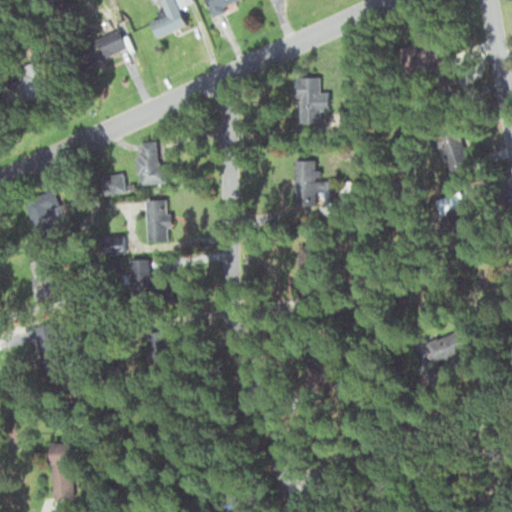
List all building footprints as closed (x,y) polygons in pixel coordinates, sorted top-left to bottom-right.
[(159,34),(185,27),(177,0),(152,0),(149,1),(159,34)] [(239,0),(207,0),(211,10),(239,0)] [(439,59),(451,62),(453,53),(441,50),(439,59)] [(322,120),(322,110),(330,109),(328,82),(298,84),(300,121),(322,120)] [(358,112),(358,92),(346,92),(346,112),(358,112)] [(158,162),(157,140),(139,140),(140,183),(166,182),(166,162),(158,162)] [(455,149),(454,162),(463,162),(463,149),(455,149)] [(169,197),(146,197),(146,240),(169,240),(169,197)] [(318,246),(299,246),(299,289),(318,289),(318,246)] [(40,298),(73,288),(61,250),(28,260),(40,298)] [(475,343),(465,324),(425,343),(435,363),(475,343)] [(72,500),(71,442),(51,442),(53,500),(72,500)]
